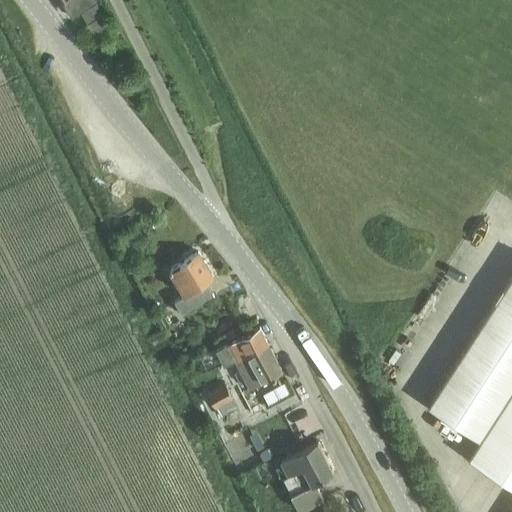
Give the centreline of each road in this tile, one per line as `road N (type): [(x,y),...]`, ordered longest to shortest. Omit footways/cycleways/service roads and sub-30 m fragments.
road 1 (tertiary): [(217,231),(23,0)]
road 2 (unclassified): [(217,231),(207,185),(118,0)]
road 3 (tertiary): [(406,511),(283,310)]
road 4 (residential): [(374,511),(283,342),(283,310)]
